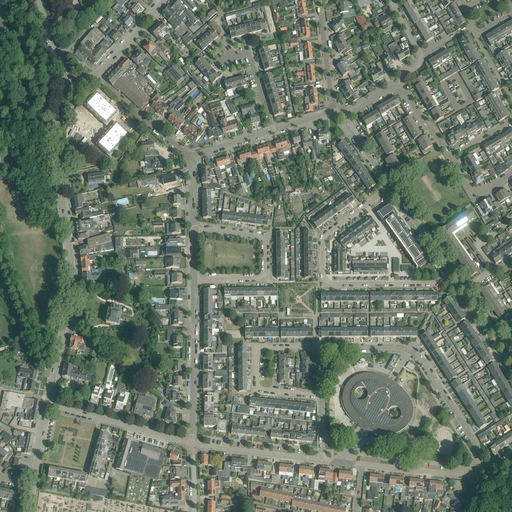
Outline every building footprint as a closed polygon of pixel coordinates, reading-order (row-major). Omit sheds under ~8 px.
[(130,10),(131,11),(135,15),(140,9),(135,4),(138,1),(136,0),(132,0),(129,5),(130,6),(127,8),(130,10)] [(179,3),(175,0),(174,0),(169,6),(182,20),(186,17),(182,13),(184,11),(180,6),(180,5),(179,3)] [(184,3),(187,7),(191,11),(196,7),(190,1),(190,0),(185,0),(186,1),(184,3)] [(296,9),(305,7),(304,0),(299,0),(295,1),(296,9)] [(366,5),(363,0),(364,0),(360,0),(357,2),(360,9),(366,5)] [(449,0),(447,0),(442,3),(445,8),(452,4),(449,0)] [(493,0),(478,12),(481,17),(498,5),(494,0),(493,0)] [(413,6),(411,2),(403,6),(406,11),(413,6)] [(343,14),(343,18),(355,17),(355,9),(348,10),(348,8),(352,7),(351,3),(339,4),(340,14),(343,14)] [(446,9),(449,14),(457,9),(454,4),(446,9)] [(119,6),(115,11),(118,13),(120,11),(123,14),(121,16),(122,17),(119,21),(122,24),(122,23),(127,27),(133,21),(128,16),(127,17),(125,15),(127,12),(119,6)] [(182,20),(169,6),(162,15),(169,21),(168,22),(175,30),(184,22),(182,20)] [(413,6),(406,11),(409,15),(416,11),(413,6)] [(298,17),(302,16),(307,15),(305,7),(296,9),(298,17)] [(210,18),(217,12),(213,9),(207,14),(208,15),(210,18)] [(460,14),(457,9),(449,14),(452,19),(460,14)] [(202,25),(198,21),(200,20),(197,16),(195,18),(187,10),(184,13),(194,24),(195,23),(196,25),(194,27),(192,25),(189,28),(193,33),(199,28),(202,25)] [(416,11),(409,15),(412,20),(419,16),(416,11)] [(97,24),(103,18),(98,14),(93,20),(97,24)] [(277,14),(274,14),(275,18),(276,23),(284,21),(284,17),(279,18),(277,18),(277,14)] [(463,19),(460,14),(452,19),(455,23),(463,19)] [(210,18),(208,15),(201,21),(204,24),(210,18)] [(378,17),(374,19),(372,20),(376,28),(381,25),(381,26),(382,25),(381,25),(388,21),(385,16),(380,19),(378,17)] [(419,16),(412,20),(414,25),(415,24),(421,20),(419,16)] [(364,17),(356,18),(359,26),(366,22),(364,17)] [(335,33),(343,28),(341,25),(344,23),(341,18),(332,23),(334,26),(332,27),(335,33)] [(465,23),(463,19),(455,23),(457,28),(458,30),(461,28),(460,27),(465,23)] [(418,29),(425,24),(422,20),(421,20),(415,24),(418,29)] [(104,24),(110,29),(113,26),(107,21),(105,24),(104,24)] [(299,27),(300,30),(309,29),(308,21),(302,22),(302,26),(299,27)] [(389,21),(388,21),(381,25),(382,25),(383,28),(381,29),(384,34),(391,30),(389,27),(392,26),(389,21)] [(177,41),(178,41),(179,43),(182,40),(181,38),(173,29),(169,32),(161,22),(156,27),(164,37),(169,32),(177,41)] [(425,24),(418,29),(421,33),(428,29),(425,24)] [(508,37),(510,36),(504,25),(502,26),(503,27),(500,29),(504,37),(507,35),(508,37)] [(116,29),(113,26),(110,29),(110,30),(109,31),(113,34),(110,37),(115,41),(120,36),(115,31),(117,29),(116,29)] [(159,41),(161,39),(164,37),(156,27),(150,32),(159,41)] [(101,39),(104,36),(95,28),(92,31),(85,39),(81,43),(77,48),(79,49),(76,52),(85,61),(87,59),(88,59),(96,51),(93,48),(101,39)] [(310,37),(309,29),(300,30),(300,35),(300,38),(310,37)] [(423,38),(431,34),(428,29),(421,33),(423,38)] [(496,29),(494,30),(501,41),(503,40),(502,38),(504,37),(500,29),(497,31),(496,29)] [(208,33),(214,41),(218,37),(212,30),(208,33)] [(493,33),(490,35),(495,42),(496,44),(499,42),(501,41),(494,30),(492,31),(493,33)] [(189,33),(182,39),(184,41),(191,34),(189,33)] [(211,44),(214,41),(208,33),(204,37),(211,44)] [(334,43),(337,49),(345,43),(343,40),(346,39),(343,34),(335,39),(337,42),(334,43)] [(433,39),(431,34),(423,38),(426,43),(433,39)] [(458,41),(461,45),(461,46),(471,40),(470,37),(469,37),(468,35),(458,41)] [(492,44),(495,42),(490,35),(488,36),(487,35),(485,36),(491,47),(493,45),(492,44)] [(200,40),(207,47),(211,44),(204,37),(200,40)] [(401,40),(403,43),(397,46),(400,51),(405,58),(410,55),(407,51),(409,50),(408,48),(409,47),(410,47),(404,38),(401,40)] [(96,51),(88,59),(94,65),(96,64),(109,49),(105,46),(108,43),(105,40),(96,51)] [(196,44),(199,47),(203,51),(207,47),(200,40),(196,44)] [(461,46),(464,50),(473,45),(472,43),(473,43),(471,40),(461,46)] [(149,43),(144,48),(147,52),(153,58),(154,57),(153,57),(157,53),(161,58),(164,55),(163,54),(156,45),(152,41),(150,44),(149,43)] [(347,47),(345,43),(337,49),(340,54),(343,52),(344,55),(352,50),(350,45),(347,47)] [(162,44),(159,48),(164,53),(167,50),(162,44)] [(302,53),(311,52),(310,44),(304,45),(305,49),(302,49),(302,53)] [(467,55),(474,51),(477,49),(475,46),(474,47),(473,45),(464,50),(462,51),(463,53),(465,52),(467,55)] [(405,58),(400,51),(397,46),(393,49),(392,47),(389,49),(393,57),(396,55),(399,61),(405,58)] [(445,52),(442,53),(447,61),(449,60),(451,61),(453,60),(446,49),(444,50),(445,52)] [(499,62),(501,61),(510,55),(507,50),(500,55),(495,58),(497,57),(499,62)] [(151,62),(144,55),(140,51),(132,60),(135,63),(140,68),(137,71),(141,76),(141,75),(158,93),(160,91),(156,88),(160,84),(149,72),(148,73),(146,71),(147,70),(146,70),(146,66),(151,62)] [(383,60),(385,64),(387,68),(393,65),(390,60),(393,58),(389,51),(386,53),(384,54),(387,58),(383,60)] [(464,56),(467,61),(478,54),(477,52),(476,53),(474,51),(467,55),(464,56)] [(311,52),(302,53),(299,53),(300,64),(304,64),(309,63),(309,60),(312,60),(311,52)] [(447,61),(442,53),(442,52),(437,55),(443,66),(445,65),(444,63),(447,61)] [(477,62),(481,59),(478,54),(467,61),(467,62),(468,63),(470,62),(472,64),(477,62)] [(438,67),(441,65),(442,67),(443,66),(437,55),(435,56),(436,58),(433,59),(438,67)] [(511,60),(511,58),(510,55),(501,61),(502,63),(501,64),(502,66),(511,60)] [(346,58),(341,60),(338,62),(339,65),(337,66),(340,72),(351,65),(348,60),(351,58),(349,56),(346,58)] [(198,69),(206,62),(202,58),(195,65),(198,69)] [(438,67),(433,59),(432,58),(427,60),(434,72),(436,71),(435,68),(438,67)] [(130,63),(127,59),(120,66),(130,75),(136,68),(130,63)] [(476,71),(486,65),(484,60),(473,66),(474,68),(476,71)] [(511,60),(502,66),(505,71),(511,66),(511,60)] [(209,66),(206,62),(198,69),(202,73),(209,66)] [(383,69),(380,65),(379,63),(376,64),(379,69),(377,70),(376,69),(375,69),(374,70),(373,71),(374,72),(379,81),(383,79),(382,77),(384,76),(380,70),(383,69)] [(185,79),(173,65),(164,72),(177,86),(185,79)] [(351,65),(340,72),(343,77),(347,74),(349,73),(350,75),(355,73),(351,65)] [(477,74),(478,76),(489,69),(486,65),(476,71),(477,73),(477,74)] [(136,81),(130,75),(120,66),(106,81),(116,90),(118,89),(141,110),(146,104),(148,102),(149,101),(151,99),(142,91),(144,89),(136,81)] [(191,75),(193,74),(187,66),(183,69),(190,76),(191,75)] [(205,77),(213,70),(209,66),(202,73),(205,77)] [(305,75),(314,74),(313,66),(304,68),(304,72),(297,72),(297,76),(305,75)] [(481,80),(492,74),(489,69),(478,76),(479,78),(481,80)] [(216,74),(213,70),(205,77),(209,80),(216,74)] [(366,70),(364,72),(368,78),(368,79),(370,77),(373,82),(375,81),(376,83),(379,81),(374,72),(369,74),(366,70)] [(212,84),(216,81),(220,78),(216,74),(209,80),(212,84)] [(315,82),(314,74),(305,75),(306,83),(315,82)] [(482,83),(483,85),(494,79),(492,74),(481,80),(483,83),(482,83)] [(144,88),(147,83),(140,75),(136,81),(144,89),(144,88)] [(415,87),(423,83),(425,81),(424,79),(421,80),(419,76),(416,78),(417,80),(412,82),(415,87)] [(485,87),(486,90),(495,84),(494,82),(495,81),(494,79),(483,85),(484,87),(485,87)] [(349,80),(345,83),(340,85),(343,90),(341,91),(344,95),(352,91),(349,87),(352,85),(349,80)] [(192,81),(188,84),(193,90),(197,86),(192,81)] [(425,88),(423,83),(415,87),(418,92),(425,88)] [(486,94),(488,93),(489,95),(500,88),(497,83),(495,84),(486,90),(484,91),(486,94)] [(97,86),(85,99),(89,102),(97,93),(100,90),(97,86)] [(421,97),(428,92),(425,88),(418,92),(421,97)] [(307,94),(308,98),(317,97),(316,89),(311,89),(310,89),(305,90),(306,94),(307,94)] [(354,95),(352,91),(344,95),(347,100),(348,99),(351,103),(359,99),(356,94),(354,95)] [(424,101),(431,97),(428,92),(421,97),(424,101)] [(485,99),(486,101),(488,104),(499,97),(496,92),(485,99)] [(89,102),(85,106),(106,127),(119,113),(97,93),(89,102)] [(151,99),(149,101),(153,104),(151,106),(157,111),(161,106),(163,103),(164,103),(161,100),(160,101),(157,99),(158,98),(158,97),(160,95),(157,93),(151,99)] [(237,113),(230,99),(229,99),(229,97),(225,99),(225,100),(226,100),(228,106),(233,115),(237,113)] [(318,105),(317,97),(308,98),(304,98),(305,106),(305,112),(313,111),(312,105),(318,105)] [(396,97),(391,100),(395,107),(400,104),(396,97)] [(434,102),(431,97),(424,101),(426,106),(434,102)] [(499,97),(488,104),(490,106),(489,107),(490,108),(501,102),(499,97)] [(209,98),(202,106),(206,109),(204,110),(207,113),(208,115),(211,114),(210,111),(207,103),(211,102),(209,98)] [(211,110),(221,107),(219,99),(211,102),(211,103),(209,104),(211,110)] [(391,110),(395,107),(391,100),(386,103),(391,110)] [(175,111),(168,120),(173,125),(179,117),(181,115),(177,112),(185,104),(181,101),(176,105),(173,108),(175,111)] [(429,111),(433,108),(436,107),(434,102),(426,106),(429,111)] [(501,102),(490,108),(492,111),(492,110),(493,113),(503,108),(504,107),(501,102)] [(157,111),(157,112),(159,114),(160,113),(162,116),(165,112),(166,111),(169,113),(171,110),(173,108),(176,105),(173,103),(168,108),(166,106),(163,103),(161,106),(157,111)] [(386,103),(382,105),(386,113),(391,110),(386,103)] [(252,105),(247,106),(241,108),(242,115),(248,113),(251,125),(260,122),(258,114),(254,115),(252,105)] [(386,113),(382,105),(377,108),(378,110),(377,111),(378,113),(379,112),(381,115),(386,113)] [(174,125),(173,126),(175,128),(176,127),(179,129),(185,121),(183,120),(184,119),(182,117),(184,115),(185,114),(186,116),(190,111),(187,108),(181,115),(179,117),(173,125),(174,125)] [(189,116),(186,118),(187,119),(190,121),(195,115),(197,112),(198,111),(195,108),(189,115),(189,116)] [(438,108),(435,110),(431,112),(434,117),(441,113),(438,108)] [(504,110),(503,108),(493,113),(495,116),(496,118),(507,111),(506,109),(504,110)] [(381,118),(378,113),(377,111),(372,114),(376,121),(381,118)] [(507,111),(496,118),(497,120),(499,122),(508,117),(506,114),(508,113),(507,111)] [(195,115),(190,121),(193,124),(198,118),(200,114),(197,112),(195,115)] [(444,118),(441,113),(434,117),(436,122),(444,118)] [(208,115),(207,115),(211,130),(212,130),(215,128),(211,114),(208,115)] [(371,124),(376,121),(372,114),(367,117),(371,124)] [(233,116),(226,119),(227,122),(230,132),(237,130),(235,125),(234,120),(233,116)] [(225,117),(219,120),(220,124),(222,129),(222,130),(223,134),(226,133),(230,132),(227,122),(226,119),(225,117)] [(366,127),(371,124),(367,117),(361,120),(361,121),(362,120),(363,121),(362,122),(363,122),(366,127)] [(410,117),(403,121),(406,126),(413,121),(410,117)] [(130,118),(125,122),(132,129),(136,124),(130,118)] [(477,123),(474,125),(478,131),(481,130),(482,131),(484,129),(478,119),(476,121),(477,123)] [(466,123),(468,125),(474,136),(476,134),(475,133),(478,131),(474,125),(472,120),(466,123)] [(413,121),(406,126),(408,130),(416,126),(413,121)] [(117,124),(96,145),(109,158),(130,136),(117,124)] [(187,130),(184,133),(190,138),(198,128),(194,125),(193,126),(191,125),(191,126),(189,127),(187,130)] [(474,136),(468,125),(465,127),(465,126),(462,127),(467,136),(468,137),(471,136),(471,137),(474,136)] [(411,135),(419,131),(416,126),(408,130),(411,135)] [(456,129),(458,131),(462,138),(464,137),(465,138),(467,136),(462,127),(461,126),(456,129)] [(198,128),(190,138),(195,143),(205,131),(202,129),(201,130),(198,128)] [(212,131),(207,133),(208,133),(209,138),(214,137),(218,136),(215,128),(212,130),(211,130),(212,131)] [(453,130),(450,131),(457,142),(459,141),(460,142),(462,141),(462,139),(462,138),(458,131),(456,129),(453,131),(453,130)] [(422,135),(421,133),(420,134),(419,131),(411,135),(414,140),(416,139),(422,135)] [(457,142),(450,131),(444,135),(446,138),(447,138),(452,146),(453,146),(455,145),(455,144),(457,142)] [(511,142),(511,137),(508,131),(505,132),(506,134),(503,135),(507,142),(510,140),(511,142)] [(301,134),(303,145),(303,148),(312,147),(311,140),(308,140),(307,133),(301,134)] [(323,133),(318,134),(319,139),(319,141),(324,140),(324,144),(327,144),(330,143),(330,140),(327,140),(327,138),(326,133),(323,133)] [(383,133),(375,137),(378,142),(386,138),(383,133)] [(507,142),(503,135),(502,133),(499,135),(500,136),(498,137),(505,150),(510,146),(507,142)] [(301,142),(300,140),(299,135),(292,138),(295,148),(298,147),(297,143),(301,142)] [(430,138),(428,140),(426,136),(424,137),(422,135),(416,139),(420,146),(420,147),(431,140),(430,138)] [(496,140),(493,141),(500,153),(505,150),(498,137),(495,138),(496,140)] [(386,138),(378,142),(381,147),(389,142),(386,138)] [(158,171),(158,169),(163,168),(163,159),(160,160),(159,156),(154,156),(153,143),(152,143),(152,140),(147,141),(147,143),(142,144),(143,151),(144,151),(145,162),(140,162),(141,167),(143,167),(143,172),(154,171),(158,171)] [(279,141),(283,151),(283,153),(289,151),(288,148),(291,147),(289,142),(286,143),(285,140),(279,141)] [(419,147),(421,151),(424,155),(434,149),(429,142),(432,141),(431,140),(420,147),(420,146),(419,147)] [(274,152),(277,152),(278,153),(283,151),(279,141),(274,143),(275,146),(272,147),(274,152)] [(337,146),(341,152),(348,147),(344,141),(337,146)] [(495,156),(500,153),(493,141),(490,143),(490,141),(487,143),(493,153),(495,156)] [(384,151),(391,147),(389,142),(381,147),(384,151)] [(487,143),(485,144),(484,144),(482,145),(482,146),(489,158),(492,156),(491,154),(493,153),(487,143)] [(262,147),(264,154),(268,166),(271,165),(268,155),(270,154),(273,153),(271,148),(268,149),(267,145),(262,147)] [(391,147),(384,151),(387,156),(386,157),(387,159),(394,155),(392,153),(394,152),(396,150),(394,146),(391,147)] [(254,153),(255,158),(259,157),(258,156),(264,154),(262,147),(256,149),(257,152),(254,153)] [(352,153),(348,147),(341,152),(345,157),(352,153)] [(255,158),(254,153),(250,154),(249,151),(244,152),(246,160),(251,158),(252,159),(255,158)] [(240,162),(246,160),(244,152),(238,154),(239,157),(236,158),(238,164),(241,163),(240,162)] [(356,158),(352,153),(345,157),(349,163),(356,158)] [(464,163),(465,166),(475,160),(474,157),(472,154),(470,156),(463,160),(465,163),(464,163)] [(394,155),(387,159),(385,160),(388,165),(385,167),(386,167),(397,161),(394,155)] [(225,158),(222,159),(224,166),(225,170),(232,168),(234,176),(237,175),(236,172),(234,164),(231,165),(231,164),(230,162),(229,157),(228,157),(227,157),(225,157),(225,158)] [(349,163),(353,168),(360,163),(356,158),(349,163)] [(216,164),(213,165),(215,169),(216,175),(219,182),(223,181),(223,179),(221,174),(226,172),(225,170),(224,166),(222,159),(216,161),(216,164)] [(469,170),(476,166),(475,164),(477,162),(475,160),(465,166),(467,168),(468,167),(469,170)] [(387,169),(389,168),(392,174),(403,168),(401,165),(400,166),(397,161),(386,167),(387,169)] [(360,163),(353,168),(357,174),(363,169),(360,163)] [(471,176),(481,170),(480,168),(478,169),(476,166),(469,170),(471,173),(470,174),(471,176)] [(361,179),(367,174),(363,169),(357,174),(361,179)] [(474,181),(476,185),(484,180),(481,174),(483,172),(481,170),(471,176),(473,178),(472,180),(473,181),(474,181)] [(245,172),(240,174),(241,177),(243,176),(245,183),(247,187),(251,186),(253,185),(253,183),(250,174),(245,175),(245,172)] [(89,183),(104,181),(104,176),(108,175),(108,173),(90,175),(88,175),(88,177),(89,183)] [(371,180),(367,174),(361,179),(365,184),(371,180)] [(169,176),(163,178),(165,185),(171,183),(176,182),(174,175),(169,176)] [(156,176),(149,177),(150,181),(151,184),(151,186),(158,184),(157,179),(156,176)] [(210,176),(202,176),(202,184),(209,184),(209,185),(209,188),(210,188),(216,188),(216,189),(221,190),(219,185),(214,185),(213,184),(213,180),(210,180),(210,176)] [(351,186),(354,184),(350,179),(345,182),(349,187),(351,186)] [(130,189),(137,188),(137,186),(143,185),(143,186),(145,186),(144,180),(138,181),(138,182),(136,183),(135,182),(129,183),(130,189)] [(365,184),(366,186),(369,190),(375,185),(371,180),(365,184)] [(18,188),(14,188),(12,190),(11,194),(14,197),(18,197),(21,195),(21,191),(18,188)] [(202,192),(203,199),(211,198),(214,198),(213,192),(210,192),(210,188),(209,188),(204,188),(204,192),(202,192)] [(505,190),(500,192),(505,200),(510,197),(511,199),(511,198),(511,194),(510,192),(508,194),(505,190)] [(506,202),(505,200),(500,192),(495,195),(498,201),(495,203),(500,211),(501,212),(504,210),(501,205),(506,202)] [(344,198),(349,205),(355,201),(350,194),(344,198)] [(84,195),(73,197),(74,203),(74,205),(83,203),(85,203),(84,195)] [(172,204),(173,204),(173,205),(180,205),(180,197),(173,197),(169,197),(170,201),(172,201),(172,204)] [(349,205),(344,198),(339,202),(344,209),(349,205)] [(493,211),(496,210),(497,209),(499,212),(500,211),(495,203),(495,201),(493,202),(492,201),(491,202),(489,199),(484,202),(489,209),(490,211),(493,210),(493,211)] [(344,209),(339,202),(336,204),(335,202),(332,204),(333,206),(338,213),(344,209)] [(479,212),(483,218),(485,216),(491,213),(490,211),(489,209),(484,202),(479,205),(482,210),(479,212)] [(389,205),(376,214),(384,224),(386,222),(419,269),(428,262),(397,219),(396,219),(395,216),(396,215),(389,205)] [(338,213),(333,206),(328,210),(333,217),(338,213)] [(81,220),(86,219),(89,218),(99,216),(104,215),(103,212),(91,214),(91,211),(89,211),(88,208),(75,210),(75,211),(74,211),(75,213),(75,214),(76,214),(76,215),(80,215),(81,220)] [(333,217),(328,210),(323,214),(327,221),(333,217)] [(173,219),(176,219),(181,219),(180,211),(173,211),(168,211),(168,215),(173,214),(173,219)] [(445,227),(443,229),(444,230),(442,232),(441,230),(438,232),(470,277),(477,272),(451,235),(475,218),(470,211),(460,217),(461,218),(456,222),(456,221),(446,228),(445,227)] [(317,218),(322,225),(327,221),(323,214),(317,218)] [(271,225),(272,218),(269,217),(268,219),(262,218),(261,226),(268,227),(268,224),(271,225)] [(370,217),(364,221),(371,229),(376,225),(370,217)] [(312,222),(314,225),(317,229),(322,225),(317,218),(312,222)] [(77,234),(82,233),(88,233),(91,232),(95,231),(94,228),(96,228),(96,224),(94,224),(93,221),(76,224),(77,230),(77,234)] [(364,221),(359,224),(365,233),(371,229),(364,221)] [(172,224),(167,224),(167,230),(171,230),(171,234),(174,234),(179,234),(179,225),(172,225),(172,224)] [(359,224),(354,228),(360,237),(365,233),(359,224)] [(354,228),(348,232),(355,241),(360,237),(354,228)] [(348,232),(343,236),(350,245),(355,241),(348,232)] [(89,254),(114,250),(110,235),(87,241),(88,246),(83,247),(84,248),(79,249),(80,256),(89,254)] [(343,236),(338,240),(344,249),(350,245),(343,236)] [(166,245),(166,247),(177,247),(178,247),(178,245),(181,245),(181,239),(166,239),(166,240),(163,240),(163,245),(166,245)] [(511,252),(508,246),(506,243),(506,242),(506,243),(500,246),(501,247),(500,247),(507,257),(511,253),(511,252)] [(166,247),(162,247),(162,250),(166,250),(166,256),(173,256),(173,255),(175,255),(181,255),(181,249),(177,249),(177,247),(166,247)] [(500,247),(495,251),(497,254),(501,260),(502,260),(502,261),(504,260),(504,259),(507,257),(500,247)] [(137,249),(128,249),(128,259),(133,259),(133,254),(137,254),(137,249)] [(491,258),(493,260),(495,264),(501,260),(497,254),(494,256),(493,254),(491,256),(492,257),(491,258)] [(179,260),(174,260),(172,260),(172,259),(165,259),(165,268),(179,268),(179,262),(180,262),(180,260),(179,260)] [(91,285),(91,280),(100,280),(100,276),(106,276),(106,268),(98,269),(99,271),(99,273),(92,274),(92,275),(83,275),(83,285),(91,285)] [(169,284),(172,284),(182,284),(182,275),(169,276),(169,279),(169,284)] [(506,284),(505,283),(505,282),(511,277),(511,276),(501,282),(502,284),(504,286),(506,284)] [(494,290),(490,284),(480,291),(484,296),(494,290)] [(172,289),(167,289),(164,289),(164,292),(165,292),(165,293),(171,293),(171,296),(174,296),(174,299),(175,299),(175,300),(182,300),(182,292),(172,292),(172,289)] [(488,302),(497,295),(494,290),(484,296),(488,302)] [(497,295),(488,302),(492,307),(501,301),(497,295)] [(443,301),(445,304),(442,306),(444,309),(446,307),(447,307),(454,302),(450,297),(443,301)] [(138,309),(142,302),(137,300),(134,307),(138,309)] [(501,301),(492,307),(495,313),(505,306),(501,301)] [(454,302),(447,307),(450,313),(457,308),(454,302)] [(431,309),(435,315),(440,311),(436,305),(431,309)] [(106,323),(111,324),(119,326),(120,321),(130,323),(131,318),(121,316),(122,313),(121,313),(122,308),(111,306),(110,311),(109,310),(106,323)] [(505,306),(495,313),(499,318),(509,311),(505,306)] [(457,308),(450,313),(454,318),(461,313),(457,308)] [(454,318),(458,324),(465,319),(461,313),(454,318)] [(168,330),(173,330),(173,326),(178,326),(178,324),(182,324),(182,318),(170,318),(170,319),(170,327),(164,327),(164,330),(168,330)] [(467,322),(460,326),(463,332),(470,327),(467,322)] [(470,327),(463,332),(467,338),(474,333),(470,327)] [(177,333),(173,333),(173,330),(168,330),(168,333),(167,341),(174,341),(173,348),(177,348),(182,348),(182,337),(177,337),(177,333)] [(421,337),(424,343),(431,338),(427,333),(421,337)] [(468,345),(471,343),(478,338),(474,333),(467,338),(465,339),(468,345)] [(85,342),(86,337),(80,334),(79,339),(72,337),(72,338),(71,338),(70,340),(71,341),(70,349),(79,351),(80,344),(83,344),(84,342),(85,342)] [(438,334),(431,338),(424,343),(428,348),(435,344),(433,341),(440,336),(438,334)] [(482,344),(478,338),(471,343),(475,349),(482,344)] [(438,349),(435,344),(428,348),(431,354),(438,349)] [(475,349),(478,354),(485,350),(482,344),(475,349)] [(463,348),(462,349),(458,351),(462,357),(465,355),(466,355),(463,351),(464,350),(464,351),(467,349),(466,347),(463,349),(463,348)] [(442,355),(438,349),(431,354),(435,359),(442,355)] [(478,354),(482,360),(489,355),(485,350),(478,354)] [(214,358),(209,358),(204,358),(204,365),(215,365),(215,361),(218,361),(218,358),(227,359),(227,356),(215,355),(215,358),(214,358)] [(392,372),(399,360),(399,358),(395,356),(394,355),(394,356),(393,357),(392,358),(391,361),(386,369),(391,372),(392,372)] [(435,359),(439,365),(445,361),(442,355),(435,359)] [(489,355),(482,360),(480,361),(484,367),(486,365),(493,361),(489,355)] [(174,372),(177,372),(182,372),(182,364),(177,364),(177,360),(170,360),(170,364),(174,364),(174,372)] [(449,366),(445,361),(439,365),(442,370),(449,366)] [(410,362),(406,367),(412,371),(416,366),(410,362)] [(495,363),(490,366),(488,367),(485,369),(489,375),(491,373),(498,369),(495,363)] [(468,370),(464,364),(462,365),(464,369),(459,372),(461,374),(468,370)] [(62,376),(86,381),(91,382),(92,375),(72,371),(73,366),(69,366),(64,365),(62,376)] [(215,374),(221,374),(221,371),(216,371),(216,365),(215,365),(204,365),(203,371),(215,371),(215,374)] [(442,370),(446,376),(452,372),(449,366),(442,370)] [(25,381),(23,391),(33,394),(36,383),(34,382),(35,380),(37,371),(31,370),(31,371),(24,369),(23,374),(22,378),(26,379),(26,381),(25,381)] [(498,369),(491,373),(495,379),(502,375),(498,369)] [(456,377),(452,372),(446,376),(449,382),(456,377)] [(478,381),(480,380),(482,378),(479,373),(474,376),(478,381)] [(413,411),(412,407),(411,403),(409,398),(406,394),(403,390),(399,386),(395,383),(394,382),(393,383),(391,382),(391,381),(389,379),(387,378),(382,376),(376,375),(370,374),(364,374),(360,375),(357,376),(353,378),(350,381),(347,384),(345,387),(343,391),(343,395),(342,399),(343,403),(344,406),(345,409),(348,414),(351,418),(354,421),(358,424),(359,425),(360,423),(370,429),(369,431),(370,431),(374,433),(379,434),(384,435),(389,435),(393,434),(398,433),(402,431),(405,429),(408,426),(410,422),(411,419),(412,415),(413,411)] [(175,387),(176,387),(181,387),(182,378),(177,378),(177,375),(170,375),(170,383),(175,383),(175,387)] [(502,375),(495,379),(498,385),(505,381),(502,375)] [(451,384),(455,390),(461,386),(458,380),(451,384)] [(505,381),(498,385),(502,391),(508,386),(505,381)] [(215,394),(218,394),(227,395),(228,392),(218,391),(218,387),(216,387),(216,383),(212,383),(203,383),(203,390),(213,390),(213,391),(215,391),(215,394)] [(465,384),(461,386),(455,390),(458,395),(465,391),(468,389),(465,384)] [(91,399),(91,402),(95,403),(95,401),(97,402),(98,397),(102,398),(105,386),(100,385),(99,389),(94,387),(92,394),(91,399)] [(508,386),(502,391),(505,396),(511,392),(508,386)] [(104,402),(103,405),(107,406),(107,405),(110,405),(111,400),(114,401),(117,390),(112,389),(112,392),(107,391),(105,397),(104,402)] [(166,397),(170,397),(170,402),(179,402),(180,394),(172,394),(172,390),(166,390),(166,397)] [(468,397),(465,391),(458,395),(462,401),(468,397)] [(12,406),(32,410),(39,412),(41,402),(25,398),(25,396),(9,392),(9,393),(4,392),(1,407),(6,408),(6,409),(11,410),(12,406)] [(116,406),(116,409),(120,410),(120,408),(122,409),(123,404),(127,405),(130,394),(125,392),(124,396),(119,394),(116,406)] [(203,397),(203,402),(205,402),(205,405),(203,405),(214,406),(214,402),(218,402),(218,394),(215,394),(207,393),(207,397),(203,397)] [(150,417),(152,412),(155,401),(139,396),(136,395),(135,398),(133,403),(137,404),(134,413),(145,416),(146,415),(150,417)] [(472,402),(468,397),(462,401),(465,406),(472,402)] [(238,405),(237,413),(248,415),(249,409),(256,410),(256,407),(257,400),(250,399),(249,407),(238,405)] [(174,406),(166,401),(164,405),(169,408),(166,420),(173,422),(173,421),(174,421),(175,421),(175,419),(175,418),(174,418),(175,412),(172,411),(173,409),(172,409),(174,406)] [(476,408),(472,402),(465,406),(469,412),(476,408)] [(479,413),(476,408),(469,412),(472,418),(479,413)] [(40,412),(39,412),(32,410),(28,410),(26,421),(37,423),(40,412)] [(495,411),(490,414),(493,420),(495,423),(500,419),(495,411)] [(483,419),(479,413),(472,418),(476,423),(483,419)] [(218,419),(213,419),(204,419),(203,419),(203,422),(204,422),(204,427),(215,427),(215,426),(217,426),(217,429),(219,429),(219,431),(225,432),(227,422),(218,421),(219,419),(218,419)] [(486,425),(483,419),(476,423),(480,429),(486,425)] [(232,427),(232,429),(231,434),(238,435),(239,428),(239,424),(233,423),(232,427)] [(259,425),(258,437),(265,437),(266,426),(259,425)] [(108,441),(115,443),(118,444),(119,438),(114,437),(114,439),(109,438),(109,435),(104,434),(104,433),(103,433),(101,433),(99,439),(108,441)] [(20,437),(19,442),(26,443),(26,442),(33,443),(35,436),(28,434),(27,438),(20,437)] [(500,441),(504,447),(510,443),(506,437),(504,435),(499,438),(500,441)] [(99,439),(98,445),(106,447),(108,441),(99,439)] [(158,481),(165,456),(166,451),(165,452),(151,448),(151,447),(143,445),(143,447),(131,443),(131,442),(125,440),(116,469),(158,481)] [(495,445),(499,451),(504,447),(500,441),(495,445)] [(24,453),(31,455),(33,443),(26,442),(26,443),(19,442),(18,446),(18,447),(23,448),(23,450),(24,450),(24,453)] [(495,445),(493,442),(485,447),(488,451),(490,450),(493,455),(493,454),(494,455),(496,453),(496,452),(499,451),(495,445)] [(108,448),(106,447),(98,445),(96,451),(104,453),(107,454),(108,448)] [(7,461),(10,457),(13,454),(10,452),(8,455),(3,451),(0,454),(0,459),(3,461),(2,461),(3,462),(4,460),(5,459),(7,461)] [(103,459),(104,453),(96,451),(94,457),(103,459)] [(171,453),(169,457),(169,459),(173,460),(173,466),(181,465),(181,461),(177,461),(179,455),(171,453)] [(200,465),(205,465),(211,465),(211,461),(211,456),(200,456),(200,465)] [(105,464),(102,463),(103,459),(94,457),(93,463),(103,466),(104,466),(105,464)] [(14,458),(12,466),(19,468),(21,459),(14,458)] [(234,473),(234,472),(235,468),(239,468),(240,460),(232,460),(231,467),(228,467),(227,478),(230,478),(231,473),(234,473)] [(247,469),(247,466),(247,461),(240,460),(239,468),(243,469),(243,473),(246,473),(246,469),(247,469)] [(254,473),(251,472),(250,477),(248,477),(248,479),(259,481),(260,478),(255,477),(255,475),(254,475),(254,474),(257,474),(257,475),(260,475),(260,471),(264,471),(265,463),(258,462),(257,469),(254,469),(254,473)] [(102,469),(103,466),(93,463),(91,469),(99,471),(104,473),(104,470),(102,469)] [(216,469),(211,469),(212,476),(218,476),(218,478),(227,478),(228,467),(229,463),(226,463),(226,464),(225,464),(224,471),(218,470),(218,473),(216,472),(216,469)] [(170,475),(170,478),(170,479),(175,479),(175,478),(180,478),(179,468),(172,468),(172,475),(170,475)] [(313,469),(306,468),(305,475),(305,478),(304,482),(304,483),(307,484),(308,479),(309,476),(312,476),(313,469)] [(60,482),(62,471),(56,469),(54,478),(54,480),(60,482)] [(102,479),(103,477),(98,475),(99,471),(91,469),(89,475),(91,476),(92,477),(92,476),(102,479)] [(325,480),(326,470),(319,469),(318,480),(318,479),(319,480),(320,480),(322,480),(324,480),(325,480)] [(326,470),(325,480),(324,485),(327,486),(327,481),(332,481),(332,483),(335,483),(336,474),(333,473),(333,471),(326,470)] [(63,483),(63,480),(67,480),(68,472),(62,471),(60,482),(63,483)] [(68,486),(69,481),(73,482),(74,473),(68,472),(67,480),(66,485),(68,486)] [(336,474),(335,483),(338,483),(338,482),(341,483),(340,494),(344,494),(344,491),(346,472),(339,472),(339,474),(336,474)] [(353,473),(346,472),(344,489),(347,489),(347,483),(352,484),(353,473)] [(79,483),(81,474),(74,473),(73,482),(72,486),(75,486),(75,482),(79,483)] [(81,474),(79,483),(78,488),(84,489),(85,487),(86,478),(87,478),(87,477),(87,475),(81,474)] [(369,482),(369,487),(372,487),(372,492),(375,492),(377,476),(370,475),(369,482)] [(375,492),(374,498),(378,498),(379,487),(383,487),(383,484),(383,482),(384,477),(377,476),(375,492)] [(395,496),(395,492),(397,478),(390,477),(389,488),(393,488),(392,491),(391,491),(390,495),(395,496)] [(404,500),(405,491),(402,490),(402,489),(404,479),(397,478),(395,492),(401,493),(401,500),(404,500)] [(412,497),(415,497),(417,480),(410,479),(408,490),(413,491),(412,497)] [(415,497),(417,497),(418,491),(422,492),(423,481),(417,480),(415,497)] [(429,487),(429,489),(428,492),(431,492),(431,497),(435,498),(435,493),(436,482),(434,482),(433,481),(431,481),(430,482),(429,487)] [(443,483),(436,482),(435,493),(437,493),(442,494),(443,483)] [(261,488),(260,491),(259,496),(266,497),(268,489),(261,488)] [(113,489),(112,496),(124,498),(125,494),(118,493),(119,490),(113,489)] [(274,491),(268,489),(266,497),(273,499),(274,491)] [(8,501),(10,492),(4,491),(2,499),(1,504),(2,504),(2,503),(5,503),(5,500),(8,501)] [(274,491),(273,499),(279,500),(281,492),(274,491)] [(294,495),(292,503),(291,506),(298,507),(301,494),(301,492),(299,491),(298,494),(299,494),(298,496),(294,495)] [(10,492),(8,501),(14,502),(16,497),(16,495),(16,493),(16,494),(10,492)] [(287,494),(281,492),(279,500),(286,501),(287,494)] [(301,494),(298,507),(305,508),(306,501),(302,500),(302,497),(303,498),(304,495),(302,495),(303,493),(302,493),(301,494)] [(444,497),(443,499),(441,503),(447,506),(448,506),(446,505),(448,502),(449,499),(454,501),(452,505),(459,509),(463,501),(447,493),(444,497)] [(185,495),(170,495),(170,496),(163,496),(163,506),(184,505),(184,502),(185,502),(185,495)] [(311,510),(313,502),(306,501),(305,508),(311,510)] [(319,503),(313,502),(311,510),(318,511),(319,503)] [(321,511),(324,511),(326,505),(319,503),(318,511),(321,511)] [(441,503),(438,510),(439,510),(438,511),(439,511),(457,511),(458,511),(452,508),(450,511),(449,511),(446,511),(445,511),(446,509),(447,506),(441,503)]
